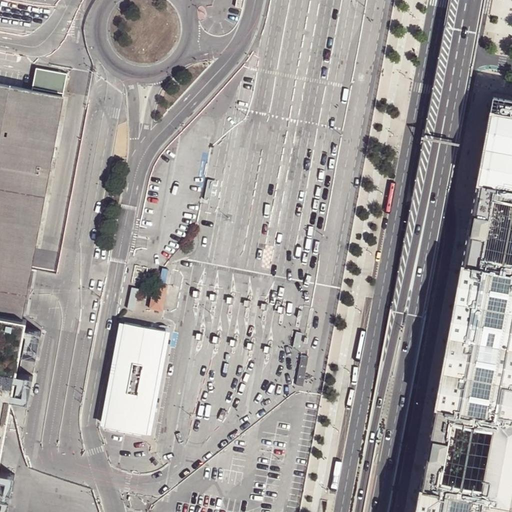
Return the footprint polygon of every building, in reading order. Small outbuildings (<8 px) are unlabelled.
[(38,68),(34,90),(65,96),(69,74),(38,68)] [(0,83),(0,311),(20,315),(65,96),(34,90),(0,83)] [(511,96),(493,93),(490,107),(511,111),(511,96)] [(510,511),(511,503),(511,111),(490,107),(479,167),(476,180),(478,180),(463,261),(462,260),(435,403),(436,403),(421,483),(420,483),(414,511),(510,511)] [(150,312),(163,314),(168,285),(156,282),(150,312)] [(129,308),(135,309),(139,288),(132,287),(129,308)] [(0,311),(0,434),(20,315),(0,311)] [(126,322),(107,424),(148,431),(166,329),(126,322)]
